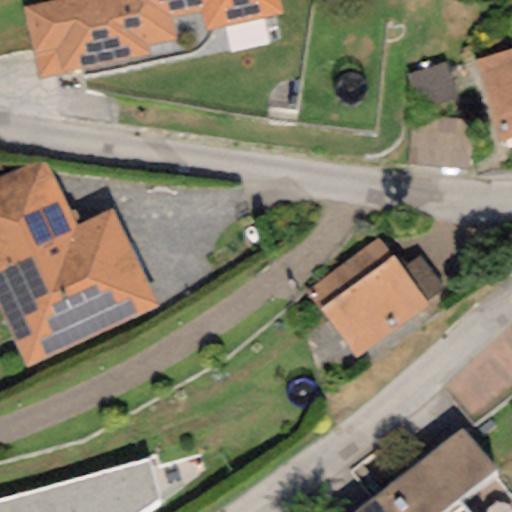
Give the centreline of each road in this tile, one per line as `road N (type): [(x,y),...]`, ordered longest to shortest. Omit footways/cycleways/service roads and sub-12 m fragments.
road 1 (residential): [(364,188),(277,282),(108,387),(0,432)]
road 2 (tertiary): [(364,188),(0,135)]
road 3 (residential): [(511,309),(250,511)]
road 4 (tertiary): [(511,204),(364,188)]
